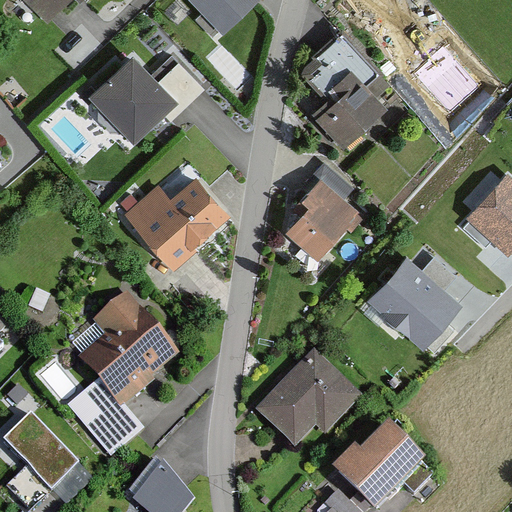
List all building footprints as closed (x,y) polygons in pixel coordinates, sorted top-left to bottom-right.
[(27,0),(41,13),(53,0),(27,0)] [(261,0),(196,0),(229,33),(261,0)] [(309,78),(329,100),(314,114),(341,143),(380,108),(372,99),(387,86),(339,33),(315,56),(323,65),(309,78)] [(177,101),(137,60),(97,98),(138,139),(177,101)] [(511,245),(511,174),(507,170),(468,212),(508,249),(511,245)] [(306,211),(289,230),(316,254),(343,224),(336,217),(346,206),(317,180),(297,203),(306,211)] [(129,215),(168,261),(222,215),(194,182),(164,207),(153,194),(129,215)] [(460,301),(407,253),(370,295),(423,342),(460,301)] [(49,296),(34,290),(26,308),(41,314),(49,296)] [(116,399),(121,405),(141,388),(136,382),(170,353),(139,317),(140,316),(125,299),(97,323),(110,338),(83,361),(101,382),(116,399)] [(261,412),(291,441),(292,442),(325,409),(334,418),(353,397),(312,358),(298,373),(300,375),(293,382),(291,380),(261,412)] [(69,408),(112,459),(144,432),(121,405),(116,399),(101,382),(69,408)] [(54,492),(80,465),(33,419),(7,446),(54,492)] [(416,461),(417,460),(388,431),(360,459),(354,454),(336,472),(372,507),(390,488),(395,493),(402,486),(412,496),(431,476),(416,461)] [(180,511),(189,503),(154,461),(128,493),(150,511),(180,511)] [(353,511),(336,494),(325,505),(332,511),(331,511),(353,511)]
